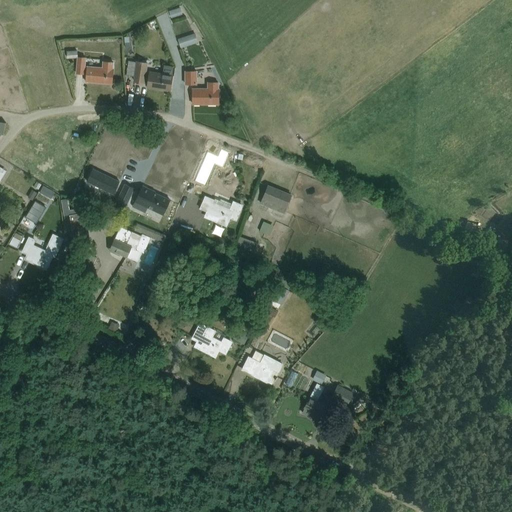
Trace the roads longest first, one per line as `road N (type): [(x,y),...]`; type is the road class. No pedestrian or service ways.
road 1 (tertiary): [(432,511),(0,293)]
road 2 (unclassified): [(0,146),(20,122),(75,108),(130,111),(245,146)]
